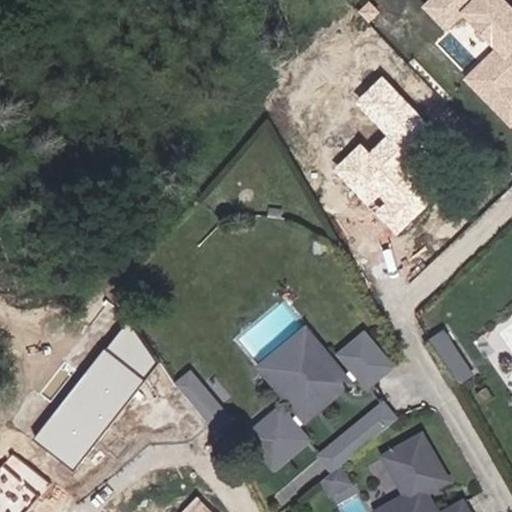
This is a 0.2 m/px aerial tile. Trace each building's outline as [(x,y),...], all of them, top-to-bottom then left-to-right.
[(511,9),(511,10),(502,0),(436,0),(452,16),(462,7),(505,51),(473,82),(510,120),(511,117),(511,9)] [(441,139),(382,76),(353,103),(384,136),(369,151),(359,142),(332,168),(396,235),(437,195),(411,168),(441,139)] [(145,348),(128,323),(109,344),(130,364),(145,348)] [(454,343),(447,329),(430,339),(437,352),(454,343)] [(340,384),(302,337),(255,374),(294,422),(286,428),(274,414),(240,441),(266,473),(300,446),(289,433),(305,422),(300,415),(333,389),(338,395),(352,383),(361,394),(386,374),(366,349),(341,369),(347,377),(340,384)] [(341,369),(366,349),(360,341),(334,361),(341,369)] [(472,376),(454,343),(437,352),(455,385),(472,376)] [(157,366),(145,348),(130,364),(109,344),(105,347),(142,381),(157,366)] [(142,381),(105,347),(83,371),(91,378),(57,415),(50,408),(27,433),(64,467),(142,381)] [(185,376),(170,386),(181,403),(196,392),(185,376)] [(210,413),(196,392),(181,403),(195,423),(210,413)] [(333,470),(390,424),(377,408),(314,459),(327,475),(333,470)] [(210,413),(195,423),(204,436),(219,426),(210,413)] [(441,485),(415,439),(376,461),(398,500),(382,509),(383,511),(458,511),(455,507),(445,511),(426,511),(419,497),(441,485)] [(342,488),(333,470),(327,475),(315,484),(323,498),(342,488)]
